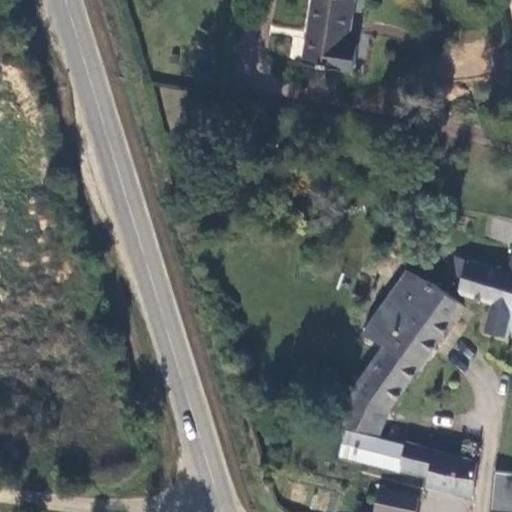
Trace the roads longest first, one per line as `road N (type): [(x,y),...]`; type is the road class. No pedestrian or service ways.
road 1 (secondary): [(222,511),(63,0)]
road 2 (track): [(0,495),(139,508),(217,497)]
